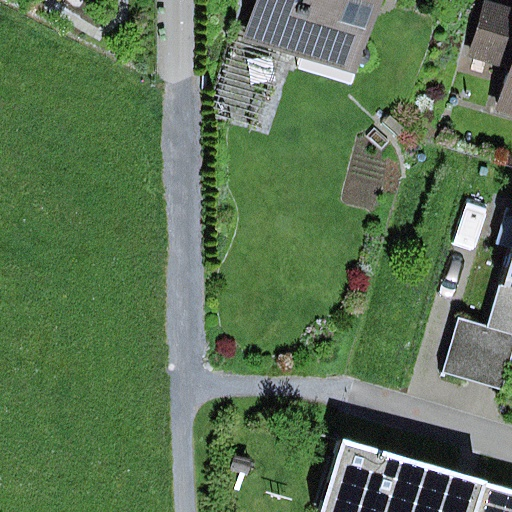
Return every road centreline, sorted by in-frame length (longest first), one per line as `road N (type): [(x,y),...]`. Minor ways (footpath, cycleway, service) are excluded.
road 1 (track): [(188,511),(178,83)]
road 2 (residential): [(511,446),(294,387),(182,390)]
